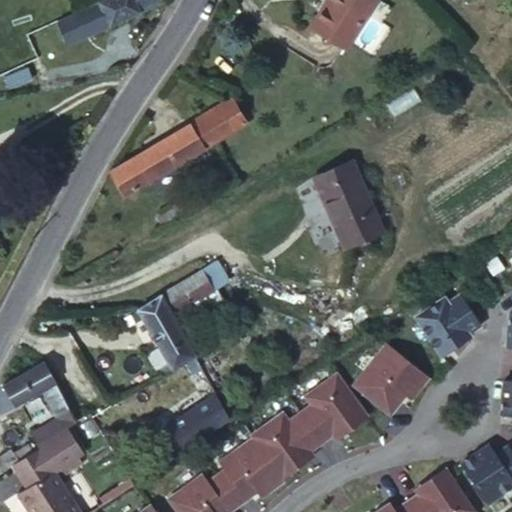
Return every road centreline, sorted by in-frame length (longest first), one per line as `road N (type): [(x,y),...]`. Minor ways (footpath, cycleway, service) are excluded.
road 1 (residential): [(0,333),(109,126),(195,0)]
road 2 (residential): [(278,511),(446,405)]
